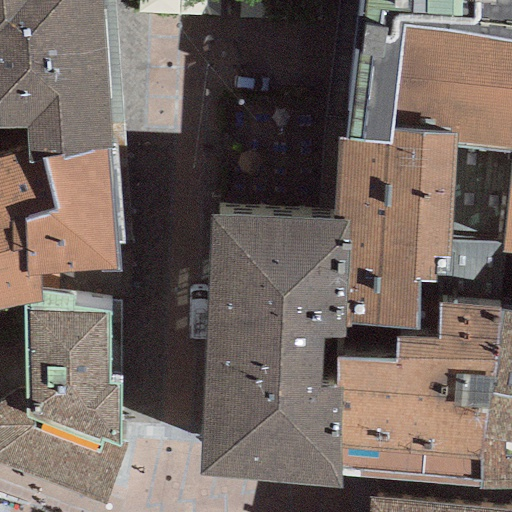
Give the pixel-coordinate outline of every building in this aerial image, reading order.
[(27,164),(108,150),(101,0),(0,0),(0,129),(25,128),(26,151),(27,164)] [(511,0),(358,0),(345,141),(388,144),(389,130),(402,26),(511,43),(511,0)] [(511,43),(402,26),(389,130),(455,134),(454,144),(511,150),(511,43)] [(348,222),(342,324),(413,329),(417,281),(432,282),(434,258),(447,259),(454,144),(455,134),(389,130),(388,144),(345,141),(337,141),(331,221),(348,222)] [(0,311),(23,307),(41,303),(39,276),(117,271),(108,150),(27,164),(26,151),(0,158),(0,311)] [(511,252),(511,156),(501,251),(511,252)] [(340,489),(340,476),(339,387),(334,387),(320,386),(321,338),(341,339),(342,324),(348,222),(331,221),(211,216),(208,292),(190,292),(191,337),(207,339),(197,476),(340,489)] [(340,476),(479,490),(491,395),(497,308),(438,302),(438,340),(396,339),(394,363),(335,361),(334,387),(339,387),(340,476)] [(41,303),(23,307),(22,389),(22,420),(116,450),(116,442),(119,377),(108,377),(108,311),(41,303)] [(511,311),(497,308),(491,395),(511,398),(511,311)] [(22,420),(22,389),(0,405),(0,466),(103,504),(126,447),(116,442),(116,450),(22,420)] [(511,398),(491,395),(479,490),(511,489),(511,398)] [(511,511),(507,511),(369,500),(367,511),(511,511)]
